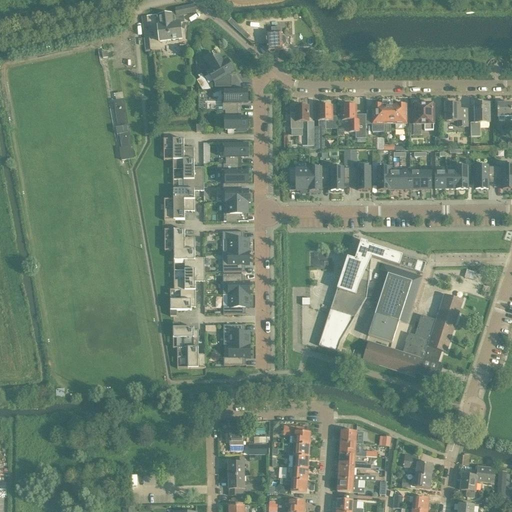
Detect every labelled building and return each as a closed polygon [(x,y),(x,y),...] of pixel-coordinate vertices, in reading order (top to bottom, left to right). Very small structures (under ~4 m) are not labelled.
[(194,5),(175,9),(177,17),(196,13),(194,5)] [(180,24),(173,25),(172,14),(158,16),(159,26),(157,26),(157,30),(159,30),(160,42),(182,40),(180,24)] [(231,19),(228,23),(236,30),(239,27),(231,19)] [(281,33),(280,30),(273,30),(273,34),(266,34),(267,52),(268,52),(268,53),(271,55),(274,54),(276,52),(282,51),(282,46),(284,46),(286,44),(285,40),(284,38),(281,38),(281,33)] [(245,32),(241,35),(247,41),(250,37),(245,32)] [(215,57),(206,67),(212,72),(209,75),(219,84),(219,88),(234,88),(234,76),(231,74),(233,73),(231,71),(234,67),(224,59),(221,62),(215,57)] [(225,112),(238,112),(238,106),(239,106),(240,104),(247,104),(247,102),(249,102),(249,94),(247,94),(247,92),(222,92),(223,112),(225,112)] [(127,159),(134,158),(124,100),(114,102),(119,128),(116,128),(117,135),(120,135),(123,149),(122,149),(124,160),(127,159)] [(395,131),(400,131),(405,131),(405,125),(407,125),(407,106),(402,106),(400,104),(397,105),(396,106),(395,106),(395,131)] [(433,106),(432,106),(430,104),(427,104),(425,106),(414,106),(414,136),(421,136),(421,126),(424,125),(424,131),(433,131),(433,106)] [(511,120),(511,104),(497,105),(498,118),(499,118),(499,122),(504,122),(504,118),(511,118),(511,120)] [(384,133),(384,106),(383,106),(382,105),(379,105),(378,106),(372,106),(373,133),(384,133)] [(458,128),(467,128),(467,111),(459,111),(459,105),(446,105),(446,123),(458,122),(458,128)] [(490,124),(490,105),(474,105),(474,125),(471,125),(471,138),(480,138),(480,124),(490,124)] [(343,122),(349,121),(349,133),(356,133),(356,139),(357,139),(366,139),(366,116),(356,116),(356,106),(342,107),(343,122)] [(391,125),(395,125),(395,131),(395,106),(384,106),(384,133),(391,133),(391,125)] [(291,130),(302,129),(302,123),(309,123),(309,107),(296,107),(296,114),(291,114),(291,130)] [(325,122),(333,122),(332,107),(319,107),(319,128),(325,128),(325,122)] [(238,117),(238,112),(225,112),(225,131),(228,131),(234,131),(237,131),(237,133),(246,133),(246,131),(247,131),(247,118),(240,119),(239,117),(238,117)] [(195,161),(195,148),(184,148),(184,140),(175,140),(164,140),(164,150),(174,150),(174,161),(195,161)] [(247,158),(247,146),(247,144),(237,144),(238,146),(236,146),(236,142),(228,142),(228,146),(225,146),(225,161),(219,161),(219,165),(223,165),(226,165),(238,165),(238,160),(239,160),(241,158),(247,158)] [(358,166),(358,150),(345,150),(345,166),(358,166)] [(204,168),(200,168),(195,168),(195,161),(174,161),(173,170),(184,170),(184,180),(204,180),(204,168)] [(371,191),(370,164),(358,165),(358,169),(350,169),(350,182),(356,182),(356,183),(358,184),(358,191),(371,191)] [(511,164),(506,164),(506,168),(495,168),(495,181),(501,181),(501,182),(503,183),(503,190),(511,189),(511,164)] [(248,184),(248,172),(241,172),(239,171),(238,171),(238,165),(226,165),(226,184),(238,184),(238,185),(248,184)] [(456,166),(456,172),(456,190),(468,190),(468,166),(456,166)] [(490,181),(495,181),(495,168),(475,168),(475,190),(488,190),(488,183),(490,182),(490,181)] [(350,182),(350,169),(330,169),(330,191),(343,191),(343,185),(345,183),(345,182),(350,182)] [(378,170),(378,191),(390,191),(390,173),(390,169),(378,170)] [(309,194),(309,192),(309,170),(289,170),(289,183),(295,183),(296,185),(296,192),(301,192),(301,194),(309,194)] [(309,170),(309,192),(309,194),(319,194),(319,192),(321,192),(321,185),(323,183),(323,182),(328,182),(328,170),(309,170)] [(420,170),(410,171),(410,173),(410,191),(421,191),(420,173),(420,170)] [(435,190),(446,190),(446,173),(446,170),(435,170),(435,190)] [(446,173),(446,190),(456,190),(456,172),(446,173)] [(390,173),(390,191),(400,191),(400,173),(390,173)] [(410,191),(410,173),(400,173),(400,191),(410,191)] [(421,191),(431,191),(431,173),(420,173),(421,191)] [(204,180),(184,180),(184,190),(174,190),(174,199),(195,199),(195,192),(204,192),(204,188),(204,185),(204,180)] [(226,204),(248,204),(250,204),(250,195),(248,195),(248,192),(241,192),(239,190),(238,190),(238,185),(238,184),(226,184),(223,184),(224,204),(226,204)] [(195,199),(174,199),(174,210),(165,210),(165,221),(176,221),(185,221),(185,212),(195,212),(195,199)] [(248,215),(248,204),(226,204),(226,223),(240,223),(240,222),(239,222),(238,217),(240,217),(241,216),(248,215)] [(174,251),(195,251),(194,239),(184,239),(184,230),(164,231),(165,241),(174,241),(174,251)] [(248,253),(248,240),(242,240),(242,233),(222,233),(222,241),(228,241),(229,253),(248,253)] [(319,347),(328,350),(337,353),(341,342),(366,300),(372,258),(423,275),(426,264),(367,245),(368,244),(361,242),(355,261),(347,258),(319,347)] [(204,259),(200,259),(195,259),(195,251),(174,251),(174,261),(184,261),(184,271),(204,271),(204,259)] [(243,273),(243,266),(249,266),(248,253),(229,253),(223,253),(223,273),(243,273)] [(407,325),(422,278),(383,265),(370,303),(378,305),(368,337),(392,344),(399,322),(407,325)] [(181,292),(195,292),(195,283),(205,283),(204,271),(184,271),(185,281),(174,281),(174,292),(181,292)] [(249,295),(249,282),(243,282),(243,275),(223,275),(223,296),(229,296),(249,295)] [(195,292),(181,292),(181,301),(170,301),(170,318),(177,317),(177,312),(191,312),(191,309),(195,309),(195,292)] [(249,308),(249,295),(229,296),(229,308),(223,308),(223,316),(243,316),(243,309),(249,308)] [(369,343),(363,362),(414,378),(415,376),(416,374),(433,379),(436,371),(438,372),(441,373),(441,372),(442,370),(442,367),(443,367),(437,366),(442,352),(446,353),(463,303),(444,297),(440,309),(438,309),(436,315),(438,316),(437,321),(421,316),(415,336),(413,336),(413,338),(409,340),(407,339),(402,354),(385,348),(386,346),(382,345),(381,347),(369,343)] [(179,324),(173,324),(173,339),(183,339),(184,349),(198,349),(198,331),(194,332),(194,329),(179,329),(179,324)] [(249,346),(249,333),(243,333),(243,326),(223,326),(223,347),(229,347),(229,346),(249,346)] [(249,359),(249,346),(229,346),(229,347),(230,359),(224,359),(224,367),(244,366),(243,359),(249,359)] [(177,359),(188,359),(188,369),(206,369),(205,369),(205,356),(198,356),(198,349),(184,349),(177,349),(177,359)] [(295,437),(295,445),(310,446),(311,434),(307,434),(307,429),(296,428),(285,427),(284,437),(295,437)] [(356,445),(360,445),(367,446),(367,441),(356,440),(357,433),(342,432),(341,444),(356,445)] [(230,434),(230,447),(230,451),(243,451),(243,447),(244,447),(244,434),(230,434)] [(383,438),(382,446),(389,447),(390,439),(383,438)] [(367,454),(355,453),(356,445),(341,444),(340,456),(355,457),(377,459),(377,453),(367,452),(367,454)] [(295,445),(294,457),(309,458),(310,446),(295,445)] [(261,446),(249,446),(249,456),(261,456),(261,446)] [(371,466),(359,465),(354,465),(355,457),(340,456),(339,468),(354,470),(371,471),(371,466)] [(308,470),(309,458),(294,457),(293,469),(308,470)] [(417,470),(416,476),(431,478),(432,465),(415,464),(415,458),(405,457),(404,469),(417,470)] [(228,464),(229,478),(244,478),(244,464),(244,460),(236,460),(236,464),(228,464)] [(358,482),(375,483),(376,477),(365,477),(365,478),(354,477),(354,470),(339,468),(338,481),(358,482)] [(461,491),(466,492),(465,496),(467,498),(475,499),(477,483),(494,485),(496,470),(478,468),(477,478),(462,476),(461,491)] [(307,483),(308,470),(293,469),(287,469),(286,481),(307,483)] [(505,499),(506,473),(498,472),(497,498),(505,499)] [(430,490),(431,478),(416,476),(415,489),(430,490)] [(244,478),(229,478),(229,491),(229,497),(243,497),(243,491),(245,491),(244,478)] [(307,483),(286,481),(280,481),(280,485),(292,486),(291,494),(307,495),(307,483)] [(364,490),(358,489),(358,482),(338,481),(337,493),(352,494),(364,494),(364,490)] [(393,509),(401,510),(402,510),(402,502),(409,503),(410,498),(394,497),(393,509)] [(413,511),(417,511),(427,511),(429,500),(414,499),(413,511)] [(290,507),(289,511),(304,511),(305,503),(286,501),(285,507),(290,507)] [(357,510),(357,502),(338,501),(337,511),(362,511),(363,510),(357,510)]
